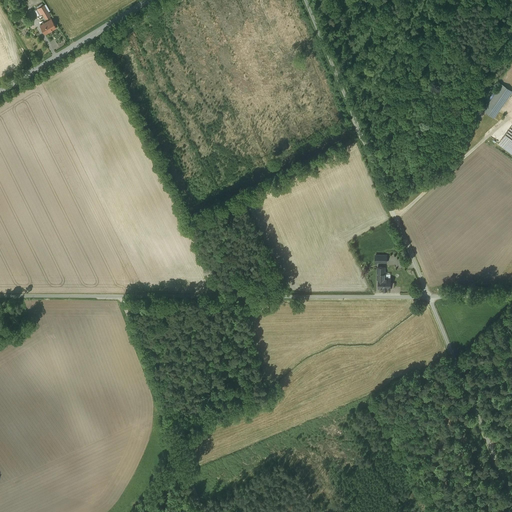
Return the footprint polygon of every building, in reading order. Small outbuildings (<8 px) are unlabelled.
[(44,5),(37,8),(41,14),(43,13),(46,19),(50,16),(44,5)] [(51,19),(40,25),(45,34),(56,27),(51,19)] [(511,90),(503,84),(487,107),(484,111),(494,117),(511,91),(511,90)] [(511,126),(499,143),(511,152),(511,126)] [(387,268),(378,268),(378,281),(381,281),(381,289),(396,290),(396,284),(392,284),(393,279),(387,278),(387,268)]
